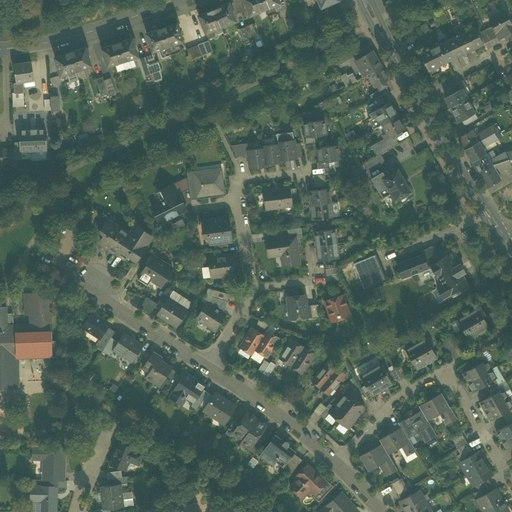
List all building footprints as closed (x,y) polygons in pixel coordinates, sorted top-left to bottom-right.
[(243,0),(250,16),(265,9),(261,0),(243,0)] [(278,0),(261,0),(265,9),(280,3),(278,0)] [(229,3),(214,9),(221,27),(236,21),(229,3)] [(206,33),(221,27),(214,9),(199,16),(206,33)] [(492,27),(500,42),(500,41),(499,40),(511,33),(511,25),(511,24),(510,21),(506,12),(489,21),(492,27)] [(286,20),(290,29),(295,28),(291,18),(286,20)] [(177,23),(162,28),(168,47),(178,43),(183,42),(177,23)] [(252,24),(246,27),(251,37),(256,35),(252,24)] [(454,29),(457,37),(466,32),(463,25),(454,29)] [(243,40),(251,37),(246,27),(239,30),(243,40)] [(485,31),(487,36),(492,46),(500,42),(492,27),(485,31)] [(159,50),(168,47),(162,28),(146,34),(152,52),(159,50)] [(475,28),(466,32),(473,47),(474,49),(483,44),(475,28)] [(464,51),(473,47),(466,32),(457,37),(464,51)] [(487,48),(492,46),(487,36),(482,39),(487,48)] [(455,55),(464,51),(457,37),(448,41),(455,55)] [(132,38),(117,44),(123,62),(133,58),(138,57),(132,38)] [(209,41),(197,45),(202,56),(213,52),(209,41)] [(446,60),(455,55),(448,41),(439,45),(446,60)] [(168,47),(170,55),(181,52),(178,43),(168,47)] [(115,64),(123,62),(117,44),(101,49),(108,67),(115,64)] [(191,61),(202,56),(197,45),(186,49),(191,61)] [(447,62),(446,60),(439,45),(430,50),(435,61),(438,66),(447,62)] [(170,55),(168,47),(159,50),(162,58),(170,55)] [(86,48),(70,53),(76,71),(83,69),(92,66),(86,48)] [(424,53),(429,64),(435,61),(430,50),(424,53)] [(353,51),(336,60),(339,66),(356,57),(353,51)] [(367,75),(381,67),(375,56),(372,52),(355,61),(359,68),(362,67),(367,75)] [(68,74),(76,71),(70,53),(55,58),(61,76),(68,74)] [(153,55),(146,57),(152,74),(161,71),(158,59),(155,60),(153,55)] [(145,76),(152,74),(146,57),(139,59),(145,76)] [(136,67),(133,58),(123,62),(125,69),(126,70),(136,67)] [(438,66),(435,61),(429,64),(433,74),(440,71),(438,66)] [(14,83),(14,93),(23,93),(23,88),(23,82),(34,80),(31,62),(14,65),(16,83),(14,83)] [(125,69),(123,62),(115,64),(117,72),(125,69)] [(95,75),(92,66),(83,69),(86,77),(95,75)] [(375,88),(378,86),(386,82),(388,80),(381,67),(367,75),(375,88)] [(83,69),(76,71),(79,79),(79,80),(86,77),(83,69)] [(71,82),(79,79),(76,71),(68,74),(71,82)] [(347,76),(351,84),(357,81),(352,73),(347,76)] [(347,76),(346,74),(340,77),(346,87),(351,84),(347,76)] [(101,97),(109,94),(104,81),(103,77),(95,80),(101,97)] [(111,79),(104,81),(109,94),(109,96),(116,93),(111,79)] [(453,86),(456,92),(461,89),(461,90),(463,89),(466,87),(462,81),(453,86)] [(388,85),(386,82),(378,86),(380,90),(385,86),(388,85)] [(370,95),(373,100),(388,92),(385,86),(380,90),(370,95)] [(445,98),(450,107),(466,98),(461,90),(461,89),(456,92),(445,98)] [(23,93),(14,93),(12,93),(13,107),(24,107),(23,93)] [(50,98),(51,111),(58,110),(58,97),(50,98)] [(459,122),(462,120),(474,113),(466,98),(450,107),(459,122)] [(377,117),(381,125),(398,115),(390,102),(369,114),(371,118),(372,119),(377,117)] [(475,114),(474,113),(462,120),(462,121),(475,114)] [(462,121),(465,125),(477,118),(475,114),(462,121)] [(385,140),(393,135),(398,132),(401,131),(405,129),(398,115),(381,125),(382,125),(378,127),(384,139),(385,140)] [(373,129),(381,125),(377,117),(372,119),(371,118),(368,120),(373,129)] [(65,120),(57,118),(54,126),(62,129),(65,120)] [(303,123),(305,138),(327,135),(325,120),(303,123)] [(477,137),(479,141),(494,133),(497,131),(494,125),(479,133),(480,135),(477,137)] [(358,138),(353,128),(344,133),(349,142),(358,138)] [(45,129),(19,130),(20,142),(20,152),(32,151),(46,151),(45,129)] [(458,139),(464,150),(479,141),(477,137),(473,130),(458,139)] [(277,134),(278,142),(294,140),(293,132),(277,134)] [(384,139),(370,147),(376,157),(380,154),(376,148),(392,138),(393,139),(395,138),(393,135),(385,140),(384,139)] [(376,148),(380,154),(396,145),(393,139),(392,138),(376,148)] [(278,142),(278,144),(281,163),(281,161),(296,159),(296,158),(294,144),(294,140),(278,142)] [(486,154),(479,141),(464,150),(472,162),(486,154)] [(236,157),(242,156),(241,144),(231,146),(236,157)] [(278,144),(263,146),(266,167),(267,167),(266,165),(281,163),(278,144)] [(317,148),(319,163),(329,162),(340,160),(338,145),(317,148)] [(250,169),(266,167),(263,146),(262,146),(263,148),(249,150),(248,150),(249,157),(250,169)] [(2,150),(2,164),(15,164),(15,160),(14,149),(2,150)] [(46,159),(46,151),(32,151),(32,159),(46,159)] [(489,158),(493,165),(509,160),(505,152),(492,158),(489,158)] [(363,164),(368,173),(385,163),(380,154),(376,157),(363,164)] [(489,158),(486,154),(472,162),(478,173),(493,165),(489,158)] [(511,167),(509,160),(493,165),(495,169),(498,168),(498,169),(501,171),(511,167)] [(495,169),(493,165),(478,173),(487,188),(501,180),(495,169)] [(196,194),(197,198),(224,195),(221,170),(214,171),(214,175),(208,176),(207,172),(193,174),(196,194)] [(383,199),(391,194),(382,179),(389,175),(386,170),(371,179),(383,199)] [(397,170),(389,175),(382,179),(391,194),(395,201),(410,192),(397,170)] [(189,187),(190,195),(196,194),(193,174),(187,175),(188,177),(189,187)] [(188,177),(173,184),(177,193),(189,187),(188,177)] [(159,223),(159,224),(169,219),(186,211),(177,193),(173,184),(161,190),(166,199),(161,202),(151,207),(159,223)] [(263,191),(266,209),(292,206),(292,201),(290,189),(290,188),(263,191)] [(308,191),(310,206),(332,203),(330,188),(308,191)] [(156,192),(161,202),(166,199),(161,190),(156,192)] [(334,217),(332,203),(310,206),(312,220),(334,217)] [(209,236),(210,244),(213,244),(227,242),(231,241),(227,218),(202,221),(204,236),(209,236)] [(159,231),(171,225),(172,224),(169,219),(159,224),(159,223),(156,224),(159,231)] [(182,219),(172,224),(171,225),(173,230),(185,225),(182,219)] [(109,249),(117,254),(130,234),(109,221),(102,232),(107,235),(101,244),(101,246),(107,250),(109,249)] [(136,225),(130,234),(117,254),(126,259),(129,254),(137,259),(152,236),(136,225)] [(287,230),(288,236),(296,235),(296,236),(302,235),(301,228),(287,230)] [(314,232),(316,247),(337,244),(335,229),(314,232)] [(285,255),(287,266),(300,264),(296,236),(296,235),(288,236),(265,239),(268,258),(281,256),(285,255)] [(339,258),(337,244),(316,247),(318,261),(339,258)] [(432,259),(434,263),(439,261),(433,247),(421,252),(422,255),(423,255),(426,262),(432,259)] [(468,285),(462,274),(457,266),(450,254),(439,261),(434,263),(432,259),(426,262),(423,255),(422,255),(396,265),(402,279),(417,273),(431,267),(437,277),(440,274),(445,283),(441,285),(442,285),(437,288),(443,298),(451,294),(452,298),(461,293),(459,289),(468,285)] [(208,258),(209,267),(211,278),(225,276),(225,274),(234,272),(234,274),(235,274),(232,255),(216,257),(215,257),(208,258)] [(353,264),(364,290),(386,280),(376,255),(353,264)] [(138,280),(147,286),(153,278),(162,284),(172,269),(153,256),(138,280)] [(125,277),(130,280),(138,268),(133,264),(125,277)] [(205,278),(211,278),(209,267),(203,268),(202,269),(203,277),(205,278)] [(417,273),(421,283),(437,277),(431,267),(417,273)] [(440,274),(437,277),(441,285),(445,283),(440,274)] [(159,301),(164,304),(168,298),(173,291),(167,288),(159,301)] [(445,302),(443,298),(437,288),(431,291),(439,305),(445,302)] [(213,290),(211,297),(225,301),(227,302),(229,295),(213,290)] [(30,325),(13,325),(13,314),(7,314),(6,307),(0,307),(0,388),(17,388),(16,364),(13,364),(13,359),(16,359),(16,357),(32,356),(32,358),(53,357),(51,313),(50,293),(25,294),(25,315),(30,315),(30,325)] [(287,297),(288,305),(290,317),(308,315),(305,295),(287,297)] [(324,301),(331,319),(338,317),(342,319),(351,316),(343,295),(324,301)] [(140,308),(150,314),(157,304),(147,297),(140,308)] [(220,311),(225,301),(211,297),(207,302),(220,311)] [(157,315),(176,327),(187,310),(168,298),(164,304),(157,315)] [(196,318),(216,331),(226,315),(220,311),(207,302),(196,318)] [(310,305),(311,318),(320,316),(319,304),(310,305)] [(478,308),(467,314),(479,334),(489,328),(483,317),(478,308)] [(82,328),(100,339),(107,327),(110,323),(92,312),(82,328)] [(483,317),(489,328),(498,323),(492,312),(483,317)] [(469,340),(479,334),(467,314),(457,320),(469,340)] [(256,325),(267,330),(271,325),(258,320),(256,325)] [(118,342),(111,338),(115,332),(107,327),(100,339),(95,346),(102,351),(103,351),(109,355),(113,350),(118,342)] [(252,355),(255,350),(263,336),(253,329),(252,329),(240,347),(241,348),(241,347),(252,354),(251,355),(252,355)] [(267,331),(263,336),(255,350),(266,357),(279,338),(278,338),(267,331)] [(113,350),(132,363),(143,346),(124,333),(118,342),(113,350)] [(452,335),(447,338),(453,348),(458,345),(452,335)] [(426,338),(415,344),(427,364),(437,358),(426,338)] [(448,351),(453,348),(447,338),(442,341),(448,351)] [(280,358),(291,365),(303,347),(292,340),(280,358),(280,359),(280,358)] [(417,370),(427,364),(415,344),(405,350),(417,370)] [(314,354),(303,347),(291,365),(302,373),(303,373),(315,354),(314,354)] [(146,377),(160,386),(163,382),(171,369),(172,368),(160,361),(162,358),(153,352),(142,369),(149,373),(146,377)] [(471,361),(474,366),(486,360),(483,355),(471,361)] [(258,370),(263,374),(269,363),(264,360),(258,370)] [(462,373),(468,383),(491,369),(486,360),(474,366),(462,373)] [(312,381),(320,388),(337,367),(329,361),(322,368),(320,369),(316,373),(317,375),(312,381)] [(271,362),(269,363),(263,374),(268,377),(276,365),(271,362)] [(381,364),(370,370),(382,391),(393,385),(381,364)] [(400,365),(395,368),(391,371),(397,381),(401,379),(406,376),(400,365)] [(346,374),(337,367),(320,388),(328,395),(333,389),(336,389),(339,385),(339,382),(346,374)] [(163,382),(168,386),(177,373),(171,369),(163,382)] [(497,379),(491,369),(468,383),(473,392),(485,385),(495,379),(497,379)] [(372,397),(382,391),(370,370),(360,376),(368,390),(372,397)] [(170,397),(180,404),(185,397),(194,403),(203,389),(205,386),(185,373),(170,397)] [(159,387),(160,386),(146,377),(145,378),(159,387)] [(485,385),(488,390),(498,385),(495,379),(485,385)] [(44,384),(44,394),(52,394),(52,384),(44,384)] [(501,390),(498,385),(488,390),(491,395),(501,390)] [(196,411),(200,404),(208,393),(203,389),(194,403),(190,408),(196,411)] [(479,403),(484,412),(508,398),(503,389),(501,390),(491,395),(479,403)] [(329,413),(348,429),(363,411),(354,403),(355,401),(357,398),(348,390),(334,407),(329,413)] [(363,393),(369,403),(374,400),(372,397),(368,390),(363,393)] [(213,396),(208,393),(200,404),(205,408),(213,396)] [(421,410),(423,413),(427,421),(428,420),(441,413),(443,418),(442,418),(443,420),(444,419),(447,424),(456,419),(441,393),(419,406),(421,410)] [(216,415),(226,422),(236,406),(221,396),(220,398),(214,394),(213,396),(205,408),(204,411),(215,418),(216,415)] [(511,405),(508,398),(484,412),(490,421),(502,414),(511,408),(511,405)] [(319,416),(324,419),(329,413),(334,407),(329,404),(324,400),(315,412),(319,416)] [(364,409),(355,401),(354,403),(363,411),(364,409)] [(511,408),(502,414),(505,419),(511,415),(511,408)] [(421,410),(413,415),(415,418),(423,413),(421,410)] [(233,433),(243,440),(257,420),(247,413),(242,419),(238,424),(239,425),(233,433)] [(402,427),(408,438),(421,430),(427,441),(437,436),(428,420),(427,421),(423,413),(415,418),(413,415),(399,423),(402,427)] [(216,415),(215,418),(224,424),(226,422),(216,415)] [(266,426),(257,420),(243,440),(241,442),(250,448),(257,437),(260,434),(266,426)] [(225,433),(230,436),(233,433),(239,425),(238,424),(234,421),(225,433)] [(496,432),(501,441),(511,434),(511,422),(508,424),(496,432)] [(416,451),(412,445),(408,438),(402,427),(379,440),(382,444),(384,447),(388,455),(401,447),(407,456),(416,451)] [(425,443),(427,441),(421,430),(408,438),(412,445),(422,439),(425,443)] [(451,439),(454,444),(464,438),(461,433),(451,439)] [(511,434),(501,441),(507,450),(511,447),(511,434)] [(294,452),(287,447),(288,446),(289,445),(288,444),(288,443),(287,442),(286,441),(285,441),(284,442),(282,445),(279,443),(280,441),(279,439),(274,436),(259,457),(268,464),(275,456),(285,463),(285,464),(293,453),(294,452)] [(249,449),(254,453),(262,441),(257,437),(250,448),(249,449)] [(454,444),(457,449),(467,444),(464,438),(454,444)] [(110,464),(125,471),(130,460),(139,464),(143,455),(133,451),(134,449),(118,443),(110,464)] [(382,444),(374,448),(376,452),(384,447),(382,444)] [(457,449),(460,455),(470,449),(467,444),(457,449)] [(43,474),(63,475),(64,447),(63,447),(32,446),(31,458),(44,459),(43,474)] [(397,470),(388,455),(384,447),(376,452),(374,448),(360,456),(368,471),(382,463),(388,475),(397,470)] [(473,454),(470,449),(460,455),(457,456),(460,461),(473,454)] [(460,462),(467,474),(485,464),(478,451),(473,454),(460,461),(460,462)] [(282,467),(291,473),(302,460),(293,453),(285,464),(285,463),(282,467)] [(290,487),(301,498),(306,493),(304,491),(308,487),(309,489),(315,494),(325,485),(327,483),(307,464),(296,476),(298,478),(290,487)] [(492,476),(485,464),(467,474),(474,486),(476,485),(487,479),(492,476)] [(125,477),(122,477),(111,479),(111,485),(120,484),(126,483),(125,477)] [(392,483),(395,489),(405,484),(401,478),(392,483)] [(479,491),(481,490),(491,484),(487,479),(476,485),(479,491)] [(103,509),(110,508),(123,506),(122,493),(120,484),(111,485),(100,487),(103,509)] [(408,489),(405,484),(395,489),(398,495),(408,489)] [(494,489),(491,484),(481,490),(484,495),(494,489)] [(315,494),(320,499),(330,490),(325,485),(315,494)] [(55,511),(56,487),(57,486),(50,486),(31,486),(30,499),(40,499),(40,501),(39,511),(55,511)] [(477,499),(484,511),(502,501),(495,488),(494,489),(484,495),(477,499)] [(411,494),(408,489),(398,495),(401,500),(411,494)] [(399,500),(406,511),(408,511),(425,502),(418,490),(411,494),(401,500),(399,500)] [(132,491),(122,493),(123,506),(133,505),(132,491)] [(355,511),(353,510),(355,509),(349,502),(350,501),(347,498),(347,499),(341,492),(320,511),(334,511),(335,511),(355,511)] [(39,511),(40,501),(30,501),(29,511),(39,511)] [(508,511),(505,505),(502,501),(484,511),(508,511)] [(430,511),(425,502),(408,511),(430,511)]
